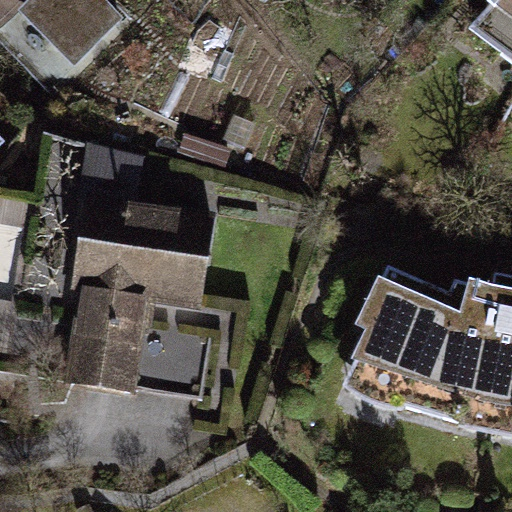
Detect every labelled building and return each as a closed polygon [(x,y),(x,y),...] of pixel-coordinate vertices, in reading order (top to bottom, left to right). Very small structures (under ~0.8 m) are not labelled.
[(107,0),(0,0),(0,35),(63,102),(138,32),(107,0)] [(511,0),(509,0),(499,10),(511,20),(511,0)] [(0,156),(8,148),(0,139),(0,156)] [(199,201),(105,188),(92,288),(98,289),(84,394),(205,410),(215,337),(185,333),(191,289),(222,293),(230,228),(196,224),(199,201)] [(479,306),(402,269),(349,406),(511,441),(511,288),(484,284),(479,306)]
